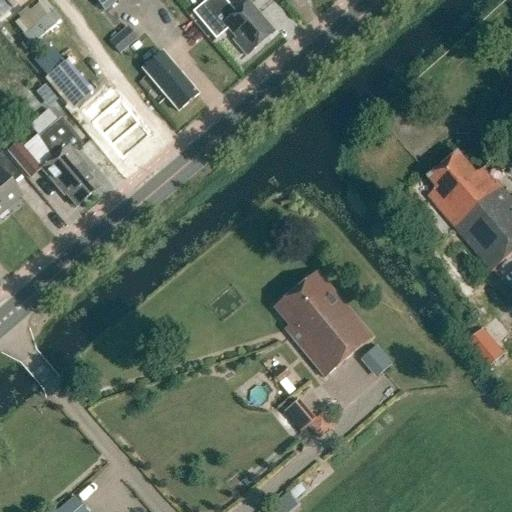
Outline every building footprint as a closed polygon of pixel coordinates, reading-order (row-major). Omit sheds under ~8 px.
[(30,46),(60,18),(42,0),(37,0),(11,25),(30,46)] [(91,0),(103,14),(120,0),(91,0)] [(227,31),(235,40),(233,42),(246,58),(274,34),(248,4),(235,15),(222,0),(209,0),(192,14),(215,41),(227,31)] [(119,55),(128,47),(119,36),(110,44),(119,55)] [(165,65),(159,70),(147,55),(137,64),(178,113),(197,97),(174,70),(171,73),(165,65)] [(71,57),(53,72),(60,80),(78,65),(71,57)] [(122,160),(150,137),(119,100),(91,124),(122,160)] [(65,197),(76,209),(99,190),(88,177),(91,174),(74,154),(81,148),(60,123),(39,141),(55,159),(41,171),(63,198),(65,197)] [(18,166),(29,156),(18,144),(16,146),(11,141),(3,148),(18,166)] [(0,204),(8,214),(18,206),(16,203),(21,198),(11,186),(20,179),(15,173),(0,154),(0,204)] [(511,256),(511,200),(497,184),(496,185),(483,171),(477,176),(459,155),(429,181),(437,191),(429,198),(491,273),(511,256)] [(0,221),(8,214),(0,204),(0,221)] [(316,275),(270,314),(324,379),(371,339),(316,275)] [(484,332),(466,346),(480,362),(497,348),(484,332)] [(357,360),(373,379),(390,364),(374,346),(357,360)] [(282,367),(269,376),(276,385),(288,376),(282,367)] [(297,432),(310,419),(293,403),(281,415),(297,432)] [(313,424),(307,429),(317,441),(329,431),(319,419),(313,424)]
